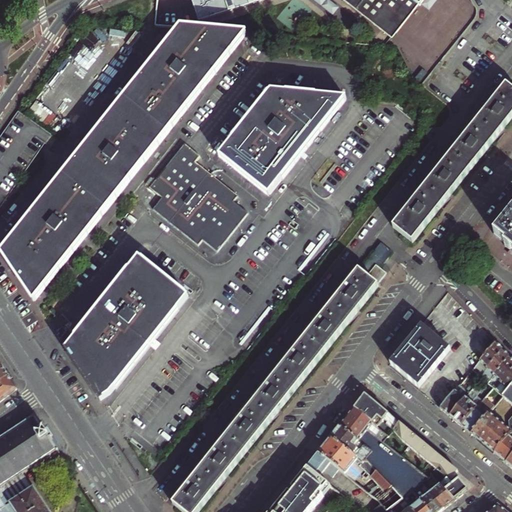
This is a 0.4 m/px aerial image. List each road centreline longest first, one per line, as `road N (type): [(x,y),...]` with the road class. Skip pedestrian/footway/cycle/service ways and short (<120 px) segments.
road 1 (residential): [(502,484),(357,360)]
road 2 (residential): [(357,360),(251,494)]
road 3 (tertiary): [(47,385),(126,511)]
road 4 (unknown): [(492,1),(445,78),(469,109)]
road 5 (primary): [(0,106),(77,2)]
road 6 (residential): [(437,259),(357,360)]
